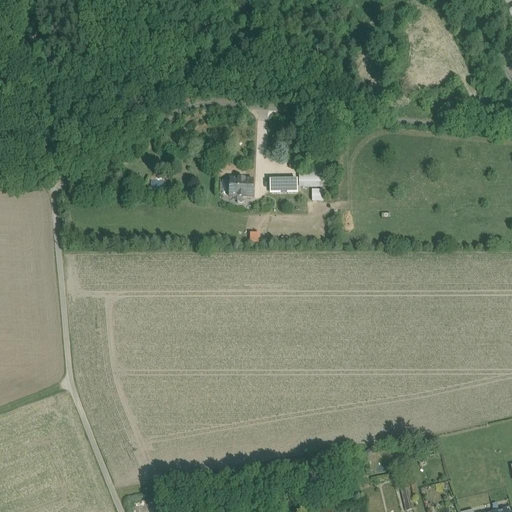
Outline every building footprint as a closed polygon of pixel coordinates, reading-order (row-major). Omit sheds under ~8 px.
[(323,175),(300,175),(300,188),(324,188),(323,175)] [(252,181),(230,180),(230,197),(238,198),(237,204),(244,204),(244,198),(252,198),(252,181)] [(297,192),(296,181),(270,181),(270,192),(297,192)] [(325,191),(311,191),(311,202),(325,202),(325,191)] [(409,488),(401,490),(406,511),(414,510),(409,488)]
